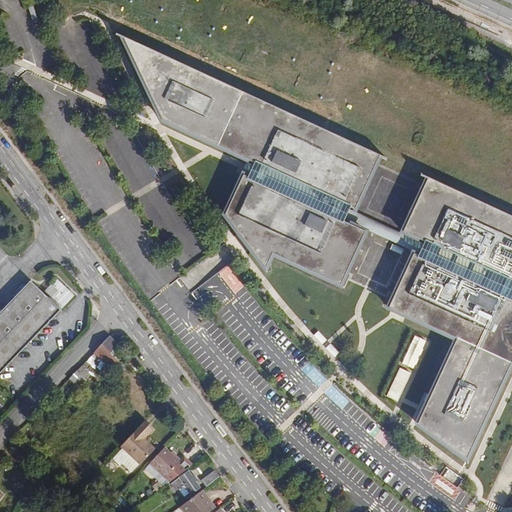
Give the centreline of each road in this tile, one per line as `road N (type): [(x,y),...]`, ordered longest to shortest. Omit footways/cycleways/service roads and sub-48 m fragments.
road 1 (tertiary): [(270,511),(117,308)]
road 2 (tertiary): [(117,308),(0,152)]
road 3 (residential): [(0,442),(117,308)]
